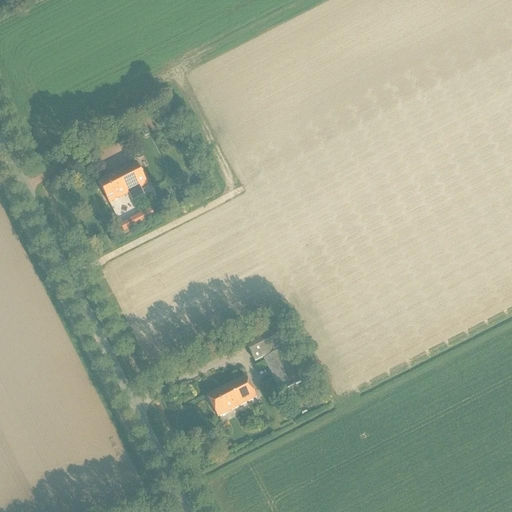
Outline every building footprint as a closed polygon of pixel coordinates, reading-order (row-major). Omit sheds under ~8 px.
[(162,164),(164,170),(178,165),(176,159),(162,164)] [(137,163),(100,182),(110,203),(129,193),(132,200),(144,195),(140,187),(148,184),(137,163)] [(245,340),(255,363),(289,346),(292,345),(281,322),(245,340)] [(264,359),(281,394),(302,382),(285,349),(264,359)] [(208,396),(219,417),(257,398),(246,376),(208,396)] [(195,411),(199,406),(193,402),(190,407),(195,411)]
